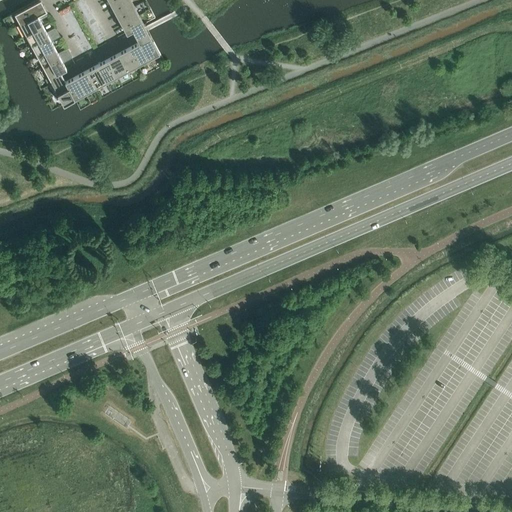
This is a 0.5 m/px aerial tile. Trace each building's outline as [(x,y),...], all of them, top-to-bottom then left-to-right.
[(20,24),(46,10),(40,0),(38,0),(14,13),(20,24)] [(117,15),(134,6),(130,0),(123,0),(112,6),(117,15)] [(139,15),(134,6),(117,15),(121,24),(139,15)] [(46,10),(20,24),(26,35),(43,25),(40,19),(48,15),(46,10)] [(143,23),(139,15),(121,24),(126,33),(132,29),(143,23)] [(147,30),(143,23),(132,29),(135,36),(138,41),(139,41),(148,58),(159,52),(147,30)] [(32,45),(57,31),(55,27),(46,31),(43,25),(26,35),(32,45)] [(60,36),(57,31),(32,45),(37,56),(54,46),(51,40),(60,36)] [(148,58),(139,41),(138,41),(128,46),(138,63),(148,58)] [(43,66),(69,52),(66,48),(58,52),(54,46),(37,56),(43,66)] [(138,63),(128,46),(123,49),(118,52),(123,61),(127,69),(138,63)] [(71,57),(69,52),(43,66),(49,76),(49,77),(60,71),(66,68),(63,62),(71,57)] [(127,69),(123,61),(118,52),(112,55),(107,58),(117,75),(127,69)] [(117,75),(107,58),(102,60),(97,63),(102,73),(106,81),(117,75)] [(106,81),(102,73),(97,63),(91,67),(86,69),(96,86),(106,81)] [(96,86),(86,69),(76,75),(85,92),(96,86)] [(74,98),(65,80),(60,71),(49,77),(51,82),(63,104),(74,98)] [(85,92),(76,75),(65,80),(74,98),(85,92)]
